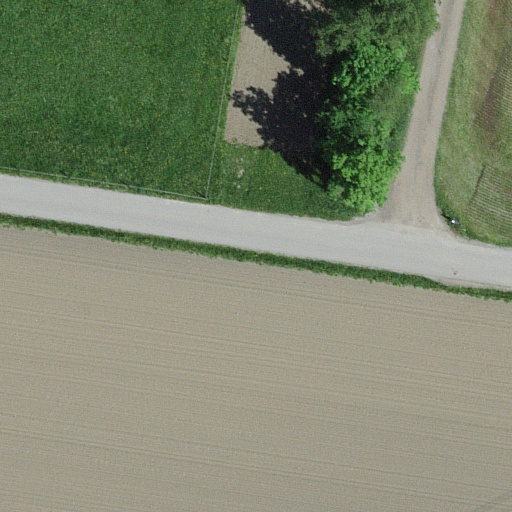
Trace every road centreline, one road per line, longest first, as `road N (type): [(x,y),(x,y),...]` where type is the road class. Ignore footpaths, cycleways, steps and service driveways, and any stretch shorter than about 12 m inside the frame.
road 1 (unclassified): [(0,197),(511,272)]
road 2 (track): [(407,257),(449,0)]
